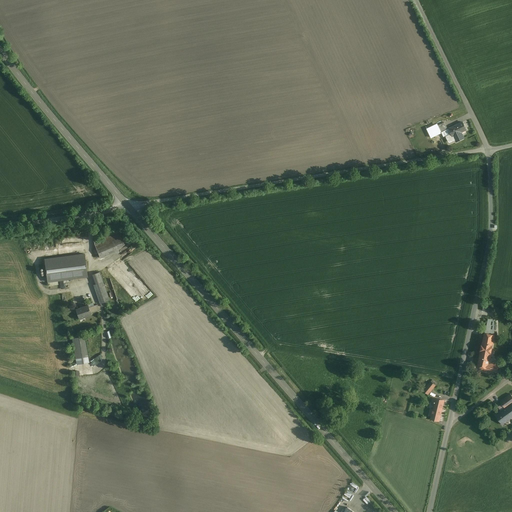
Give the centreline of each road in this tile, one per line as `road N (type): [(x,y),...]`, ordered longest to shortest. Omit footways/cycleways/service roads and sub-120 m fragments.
road 1 (tertiary): [(128,206),(393,511)]
road 2 (unclassified): [(128,206),(489,148)]
road 3 (unclassified): [(452,421),(492,229),(489,148)]
road 4 (tertiary): [(0,49),(128,206)]
road 5 (unclassified): [(489,148),(419,0)]
road 6 (unclassified): [(128,206),(0,223)]
